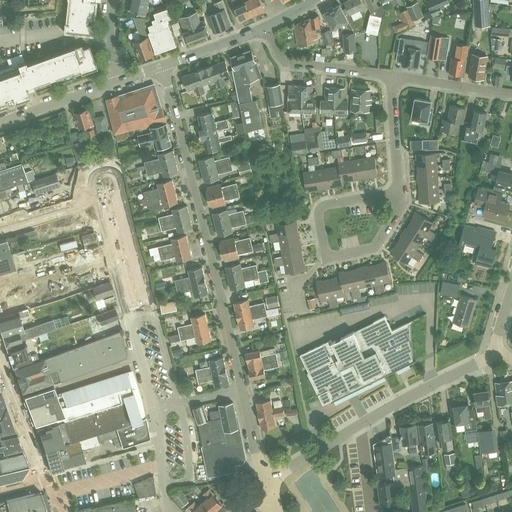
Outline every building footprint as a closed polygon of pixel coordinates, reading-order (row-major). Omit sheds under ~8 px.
[(67,0),(64,31),(92,35),(95,1),(95,0),(67,0)] [(133,0),(130,12),(146,15),(149,0),(133,0)] [(240,21),(252,16),(245,0),(233,0),(232,1),(234,6),(240,21)] [(245,0),(252,16),(264,10),(259,0),(245,0)] [(347,0),(345,2),(348,7),(350,13),(359,9),(364,6),(365,6),(367,5),(370,11),(371,10),(370,14),(366,32),(378,34),(382,17),(384,8),(383,5),(379,7),(375,0),(347,0)] [(433,17),(433,16),(441,13),(439,10),(451,5),(448,0),(428,0),(426,1),(433,17)] [(472,0),(474,26),(490,26),(488,0),(472,0)] [(199,4),(202,13),(208,11),(204,2),(199,4)] [(214,32),(230,26),(221,2),(214,4),(217,12),(208,16),(214,32)] [(408,9),(413,21),(415,25),(424,21),(422,17),(424,16),(418,2),(407,7),(408,9)] [(349,20),(340,4),(334,7),(333,6),(327,10),(327,11),(324,12),(333,29),(340,25),(344,33),(343,33),(344,52),(356,51),(355,32),(348,21),(349,20)] [(169,25),(167,19),(171,17),(168,8),(154,13),(156,18),(152,19),(154,23),(149,25),(151,32),(149,33),(156,54),(177,46),(169,25)] [(413,21),(408,9),(397,13),(401,22),(395,25),(398,31),(414,24),(413,21)] [(205,20),(199,22),(196,13),(181,18),(185,32),(183,32),(186,42),(209,34),(206,24),(207,24),(205,20)] [(320,27),(319,15),(310,19),(310,18),(297,24),(295,26),(297,45),(318,42),(317,32),(320,32),(320,27)] [(153,53),(150,43),(151,43),(146,27),(148,26),(150,18),(133,17),(136,23),(142,39),(134,42),(135,44),(134,44),(136,50),(137,49),(140,59),(151,55),(150,54),(153,53)] [(509,36),(510,28),(492,27),(491,34),(509,36)] [(334,41),(329,29),(321,33),(326,45),(334,41)] [(445,59),(446,53),(439,52),(441,37),(432,35),(428,57),(438,58),(438,57),(445,59)] [(397,53),(404,54),(402,63),(402,65),(418,67),(419,62),(420,61),(421,55),(420,54),(420,53),(421,50),(424,51),(426,42),(426,41),(414,39),(400,37),(400,38),(397,53)] [(0,69),(0,106),(30,96),(26,87),(33,85),(35,90),(97,68),(89,45),(82,48),(80,44),(26,63),(25,61),(0,69)] [(452,57),(449,73),(462,75),(465,59),(468,45),(462,44),(462,45),(456,44),(454,57),(452,57)] [(263,128),(259,107),(258,99),(253,100),(250,87),(251,87),(251,83),(252,83),(251,81),(262,77),(256,61),(255,61),(252,51),(231,58),(235,69),(232,69),(245,132),(263,128)] [(473,54),(469,76),(484,79),(487,56),(473,54)] [(506,59),(495,57),(495,58),(492,58),(493,66),(494,67),(505,69),(506,59)] [(227,85),(224,77),(230,75),(225,61),(215,65),(223,86),(227,85)] [(218,88),(223,86),(215,65),(204,69),(209,82),(215,80),(218,88)] [(203,85),(209,82),(204,69),(194,72),(201,94),(206,92),(203,85)] [(197,95),(201,94),(194,72),(183,76),(188,90),(194,88),(197,95)] [(271,117),(284,115),(282,103),(284,103),(281,83),(266,86),(269,105),(271,117)] [(302,111),(302,85),(289,84),(288,111),(302,111)] [(315,112),(316,99),(313,99),(313,94),(311,93),(312,85),(302,85),(302,111),(315,112)] [(336,101),(337,88),(325,87),(325,100),(321,100),(321,111),(325,112),(325,114),(327,116),(332,116),(333,114),(334,112),(335,101),(336,101)] [(158,110),(153,88),(126,97),(125,93),(106,99),(115,134),(166,121),(163,109),(158,110)] [(344,88),(337,88),(336,101),(335,101),(334,112),(335,112),(335,115),(347,116),(347,112),(348,112),(348,101),(344,101),(344,88)] [(369,112),(370,90),(352,89),(351,111),(369,112)] [(429,112),(431,101),(416,98),(412,118),(421,120),(420,123),(431,125),(433,113),(429,112)] [(231,111),(238,110),(237,103),(235,101),(229,102),(231,111)] [(463,123),(466,108),(450,105),(447,120),(443,119),(441,130),(457,133),(459,123),(463,123)] [(90,118),(87,109),(74,113),(79,129),(86,126),(88,131),(87,131),(88,136),(96,134),(94,128),(94,129),(92,125),(93,124),(91,118),(90,118)] [(483,130),(487,113),(473,110),(470,123),(465,121),(461,140),(478,143),(480,129),(483,130)] [(208,128),(229,123),(228,119),(215,122),(212,112),(198,115),(200,125),(199,126),(207,124),(208,128)] [(99,131),(108,129),(105,116),(96,118),(99,131)] [(511,118),(505,117),(501,132),(511,134),(511,118)] [(199,126),(203,142),(210,140),(209,136),(218,134),(217,130),(230,127),(229,123),(208,128),(207,124),(199,126)] [(130,144),(169,134),(166,124),(150,127),(151,132),(138,135),(138,137),(132,139),(130,139),(130,144)] [(329,139),(328,130),(322,131),(323,140),(324,149),(336,147),(335,138),(329,139)] [(307,143),(309,151),(324,149),(321,131),(314,132),(315,141),(307,143)] [(80,141),(77,132),(70,134),(72,143),(80,141)] [(354,144),(367,142),(367,141),(368,141),(367,132),(352,134),(353,143),(354,144)] [(169,134),(130,144),(131,147),(133,147),(134,147),(140,146),(141,148),(154,144),(156,149),(172,145),(169,134)] [(210,140),(203,142),(204,142),(207,151),(221,148),(220,142),(232,139),(231,135),(219,137),(218,134),(209,136),(210,140)] [(338,148),(352,145),(350,134),(336,137),(338,148)] [(501,136),(494,134),(491,145),(498,147),(501,136)] [(423,150),(431,149),(430,139),(422,140),(423,150)] [(430,139),(431,149),(439,149),(438,139),(430,139)] [(293,154),(299,153),(308,152),(306,140),(291,143),(293,154)] [(80,141),(72,143),(77,160),(78,160),(79,163),(86,161),(86,158),(81,141),(80,141)] [(146,169),(176,161),(173,150),(158,154),(159,158),(144,162),(146,169)] [(418,166),(437,165),(436,153),(417,154),(418,166)] [(67,166),(69,166),(75,165),(74,161),(73,156),(66,157),(67,166)] [(202,171),(231,163),(230,156),(215,160),(214,156),(199,160),(202,171)] [(362,158),(366,177),(378,175),(375,156),(362,158)] [(354,179),(366,177),(362,158),(351,160),(354,179)] [(231,163),(202,171),(205,182),(219,178),(218,174),(233,170),(239,168),(241,175),(252,172),(250,163),(249,159),(243,161),(243,160),(231,163)] [(342,181),(354,179),(351,160),(339,162),(342,181)] [(500,164),(489,161),(483,160),(481,167),(486,169),(485,171),(498,174),(494,189),(503,192),(505,186),(511,188),(511,173),(500,171),(501,165),(500,164)] [(176,161),(146,169),(148,175),(163,172),(164,176),(179,172),(176,161)] [(343,185),(342,181),(339,162),(338,162),(339,166),(328,168),(331,187),(343,185)] [(0,190),(5,189),(17,185),(22,183),(35,179),(32,170),(25,173),(21,163),(0,170),(0,190)] [(418,178),(438,177),(437,165),(418,166),(418,178)] [(319,189),(331,187),(328,168),(316,170),(319,189)] [(307,191),(319,189),(316,170),(304,172),(307,191)] [(35,194),(60,186),(56,173),(31,181),(35,194)] [(419,190),(439,189),(438,177),(418,178),(419,190)] [(145,198),(175,191),(172,180),(158,184),(159,188),(144,192),(145,198)] [(209,198),(238,189),(237,183),(222,187),(221,184),(208,187),(209,189),(207,190),(209,198)] [(505,220),(509,203),(500,201),(502,193),(480,187),(475,204),(486,207),(483,214),(505,220)] [(5,189),(0,190),(0,212),(4,211),(0,201),(8,198),(5,189)] [(238,189),(209,198),(211,205),(212,205),(213,207),(226,204),(225,200),(240,196),(238,189)] [(420,203),(440,201),(439,189),(419,190),(420,203)] [(175,191),(145,198),(147,205),(162,201),(163,205),(178,202),(175,191)] [(160,224),(190,217),(187,206),(172,209),(173,213),(158,217),(160,224)] [(215,224),(245,217),(243,210),(228,214),(227,210),(213,213),(215,224)] [(9,220),(16,233),(33,225),(27,211),(9,220)] [(436,234),(429,229),(433,222),(417,212),(410,223),(434,237),(436,234)] [(190,217),(160,224),(162,231),(177,227),(178,231),(193,227),(190,217)] [(245,217),(215,224),(218,235),(233,231),(232,227),(247,224),(245,217)] [(270,234),(270,239),(298,233),(296,221),(277,225),(278,233),(270,234)] [(432,241),(434,237),(410,223),(404,233),(420,243),(424,236),(432,241)] [(482,230),(465,225),(458,249),(463,250),(466,242),(480,246),(476,263),(492,268),(493,262),(497,249),(491,247),(495,232),(483,228),(482,230)] [(17,245),(36,239),(33,230),(6,238),(6,239),(0,240),(0,271),(15,267),(8,243),(9,242),(11,248),(17,246),(17,245)] [(281,249),(300,245),(298,233),(270,239),(271,242),(280,241),(281,249)] [(416,249),(420,243),(404,233),(398,243),(421,258),(423,254),(416,249)] [(159,253),(189,246),(186,235),(172,239),(173,243),(158,247),(159,253)] [(222,251),(252,244),(250,237),(235,241),(234,238),(221,241),(222,243),(220,243),(222,251)] [(421,258),(398,243),(391,253),(407,264),(412,257),(419,261),(421,258)] [(252,244),(222,251),(224,259),(225,258),(226,261),(239,258),(238,254),(253,251),(252,244)] [(44,245),(36,247),(40,258),(47,256),(44,245)] [(275,262),(302,257),(300,245),(281,249),(283,256),(274,258),(275,262)] [(189,246),(159,253),(161,260),(176,257),(177,261),(192,257),(189,246)] [(305,269),(302,257),(275,262),(276,266),(284,264),(286,272),(305,269)] [(385,291),(383,283),(391,281),(386,262),(374,265),(381,292),(385,291)] [(228,278),(258,271),(256,264),(241,268),(240,264),(226,267),(228,278)] [(377,293),(381,292),(374,265),(363,268),(367,287),(375,285),(377,293)] [(191,283),(205,280),(202,267),(188,270),(190,276),(175,280),(176,287),(191,283)] [(359,288),(367,287),(363,268),(351,270),(357,298),(361,297),(359,288)] [(353,298),(357,298),(351,270),(339,273),(344,292),(351,290),(353,298)] [(258,271),(228,278),(231,289),(245,286),(244,281),(259,278),(258,271)] [(345,296),(344,292),(339,273),(340,277),(328,280),(335,307),(338,306),(337,298),(345,296)] [(191,283),(176,287),(178,294),(193,290),(194,296),(208,293),(205,280),(191,283)] [(331,308),(335,307),(328,280),(316,282),(321,301),(329,299),(331,308)] [(457,297),(460,284),(442,280),(440,293),(457,297)] [(96,299),(114,293),(110,281),(92,288),(96,299)] [(164,282),(156,284),(157,291),(166,288),(165,283),(164,282)] [(268,308),(280,306),(278,295),(266,298),(268,308)] [(468,326),(476,300),(461,295),(458,307),(454,306),(452,313),(456,314),(453,322),(451,328),(461,331),(463,325),(468,326)] [(56,296),(39,297),(40,304),(57,302),(56,296)] [(103,299),(95,302),(99,313),(107,310),(103,299)] [(237,316),(266,309),(264,302),(249,306),(248,300),(234,303),(237,316)] [(166,313),(182,309),(180,301),(164,305),(166,313)] [(268,316),(279,313),(278,307),(266,309),(268,316)] [(101,325),(119,319),(115,308),(97,314),(101,325)] [(266,309),(237,316),(240,329),(254,325),(253,319),(268,316),(266,309)] [(0,327),(6,345),(56,328),(53,319),(23,329),(19,318),(29,315),(28,310),(17,312),(0,317),(0,327)] [(194,330),(208,327),(205,314),(191,317),(193,323),(178,327),(179,333),(194,330)] [(336,340),(332,342),(330,340),(300,355),(304,362),(320,394),(318,394),(323,404),(333,399),(333,401),(334,400),(337,399),(341,397),(385,376),(397,370),(410,363),(414,361),(411,322),(412,321),(411,321),(392,330),(385,316),(341,337),(341,338),(336,340)] [(194,330),(179,333),(169,336),(171,343),(181,340),(196,337),(197,343),(211,340),(208,327),(194,330)] [(111,364),(119,361),(118,360),(127,357),(120,331),(44,358),(14,368),(22,392),(52,382),(52,383),(60,380),(61,382),(111,363),(111,364)] [(247,348),(255,347),(255,338),(246,339),(247,348)] [(30,356),(27,346),(25,341),(7,347),(13,367),(32,360),(32,361),(41,358),(40,355),(38,356),(37,353),(30,356)] [(183,354),(182,348),(174,350),(175,356),(181,355),(183,354)] [(246,353),(249,366),(278,360),(276,353),(271,354),(270,349),(260,351),(260,350),(246,353)] [(197,376),(226,370),(223,357),(210,360),(211,366),(196,369),(197,376)] [(278,360),(249,366),(252,379),(265,376),(264,369),(279,366),(278,360)] [(226,370),(197,376),(199,383),(214,380),(215,386),(229,383),(226,370)] [(142,418),(127,371),(56,393),(54,386),(24,396),(35,425),(37,424),(45,450),(51,472),(86,463),(82,450),(99,444),(99,442),(112,438),(116,448),(122,446),(122,447),(150,438),(147,421),(146,419),(145,416),(145,417),(142,418)] [(511,379),(495,382),(497,395),(496,395),(498,405),(511,403),(511,379)] [(189,395),(196,394),(193,380),(186,381),(189,395)] [(492,418),(490,403),(488,390),(474,393),(476,405),(477,412),(484,411),(485,419),(492,418)] [(285,408),(291,407),(290,399),(283,400),(285,408)] [(283,406),(272,408),(270,400),(257,403),(259,416),(283,411),(284,411),(283,406)] [(224,431),(239,428),(233,402),(219,405),(220,410),(222,418),(224,431)] [(198,422),(208,421),(203,405),(193,408),(198,422)] [(468,410),(467,405),(453,407),(455,424),(464,422),(465,430),(467,442),(479,441),(477,429),(474,409),(468,410)] [(0,408),(0,432),(14,429),(6,407),(0,408)] [(284,411),(259,416),(262,428),(276,426),(274,418),(285,415),(284,411)] [(224,431),(222,418),(212,420),(208,421),(198,422),(198,423),(203,446),(202,447),(208,477),(233,472),(232,464),(242,462),(245,459),(239,428),(224,431)] [(451,437),(449,421),(436,423),(438,439),(441,439),(442,451),(454,449),(452,437),(451,437)] [(422,453),(433,452),(432,440),(434,440),(432,423),(419,425),(421,441),(422,453)] [(416,434),(415,425),(401,427),(403,443),(409,442),(410,456),(418,455),(416,441),(418,441),(417,434),(416,434)] [(481,452),(499,450),(496,427),(478,430),(481,452)] [(2,453),(22,448),(18,440),(19,439),(15,430),(0,433),(0,441),(1,444),(0,444),(0,449),(1,449),(2,453)] [(395,469),(391,436),(375,445),(379,477),(395,475),(395,469)] [(22,448),(2,453),(0,453),(0,473),(29,466),(29,465),(29,466),(22,448)] [(456,468),(456,463),(454,453),(444,454),(446,465),(447,469),(456,468)] [(395,475),(379,477),(380,484),(378,484),(381,503),(397,501),(395,486),(409,484),(412,511),(424,511),(428,511),(422,465),(395,469),(395,475)] [(0,473),(0,483),(22,478),(30,466),(29,466),(0,473)] [(219,492),(243,487),(241,477),(218,482),(219,492)] [(182,507),(189,502),(179,489),(172,495),(182,507)] [(203,502),(210,511),(212,511),(213,511),(215,511),(217,509),(217,508),(222,504),(214,496),(215,495),(209,489),(203,494),(207,498),(203,502)] [(495,494),(497,501),(509,497),(507,490),(495,494)] [(0,511),(46,511),(40,492),(0,502),(0,511)] [(484,498),(486,505),(497,501),(495,494),(484,498)] [(486,505),(484,498),(472,501),(474,508),(472,508),(473,511),(479,511),(478,507),(486,505)] [(210,511),(203,502),(198,506),(194,501),(188,506),(193,511),(194,511),(210,511)] [(451,508),(451,511),(468,511),(466,503),(451,508)]
